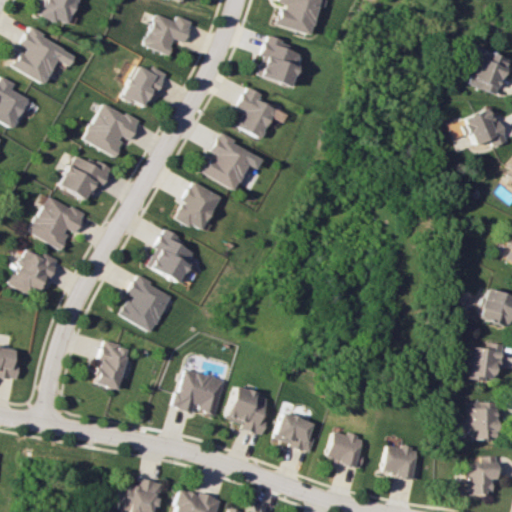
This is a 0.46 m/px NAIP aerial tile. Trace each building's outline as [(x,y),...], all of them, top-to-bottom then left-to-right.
[(72,0),(40,0),(35,14),(62,25),(72,0)] [(304,34),(313,0),(271,0),(271,1),(276,2),(270,24),(304,34)] [(163,54),(169,38),(179,41),(186,20),(172,15),(170,20),(150,13),(139,45),(163,54)] [(6,67),(39,83),(50,59),(63,65),(70,51),(22,28),(14,46),(16,47),(6,67)] [(254,55),(258,56),(252,75),(283,85),(293,53),(282,49),(285,42),(260,35),(254,55)] [(503,59),(472,47),(459,82),(490,94),(503,59)] [(161,72),(148,65),(145,71),(133,64),(116,95),(141,109),(161,72)] [(0,123),(8,127),(23,97),(7,89),(10,82),(0,77),(0,123)] [(230,126),(254,138),(269,108),(252,99),(255,93),(240,86),(230,105),(238,109),(230,126)] [(78,138),(109,156),(120,136),(124,139),(134,121),(99,101),(78,138)] [(469,144),(483,138),(487,146),(499,140),(484,106),(454,119),(461,134),(464,132),(469,144)] [(256,157),(213,133),(202,152),(206,154),(195,172),(227,190),(241,164),(250,169),(256,157)] [(53,185),(80,199),(89,182),(96,186),(105,169),(72,151),(53,185)] [(511,152),(497,172),(509,181),(511,177),(511,152)] [(194,230),(214,195),(187,180),(167,216),(194,230)] [(79,213),(43,194),(23,231),(55,249),(64,231),(69,234),(79,213)] [(171,282),(189,248),(157,231),(139,265),(171,282)] [(3,283),(23,294),(26,287),(35,292),(52,259),(38,252),(36,256),(22,248),(3,283)] [(112,314),(144,331),(165,294),(130,275),(119,294),(122,295),(112,314)] [(500,326),(510,297),(480,287),(474,307),(477,308),(474,318),(500,326)] [(110,389),(123,348),(98,340),(85,381),(110,389)] [(496,343),(480,341),(479,348),(464,346),(460,376),(486,380),(488,366),(493,367),(496,343)] [(0,376),(11,379),(13,363),(7,362),(10,348),(0,346),(0,376)] [(209,414),(218,378),(176,367),(166,406),(188,412),(189,409),(209,414)] [(218,418),(235,423),(234,428),(255,434),(262,411),(257,410),(261,395),(227,385),(218,418)] [(490,401),(460,401),(460,429),(464,429),(464,439),(490,439),(490,401)] [(307,420),(274,411),(267,440),(305,450),(308,436),(303,435),(307,420)] [(319,458),(355,467),(359,452),(354,451),(357,437),(327,429),(319,458)] [(407,477),(411,447),(381,443),(376,472),(407,477)] [(461,494),(487,494),(487,478),(493,478),(493,455),(477,455),(477,462),(460,463),(461,494)] [(111,511),(122,511),(150,511),(154,480),(132,478),(132,485),(114,484),(111,511)] [(208,511),(213,498),(191,490),(190,493),(173,488),(167,505),(170,506),(167,511),(208,511)]
